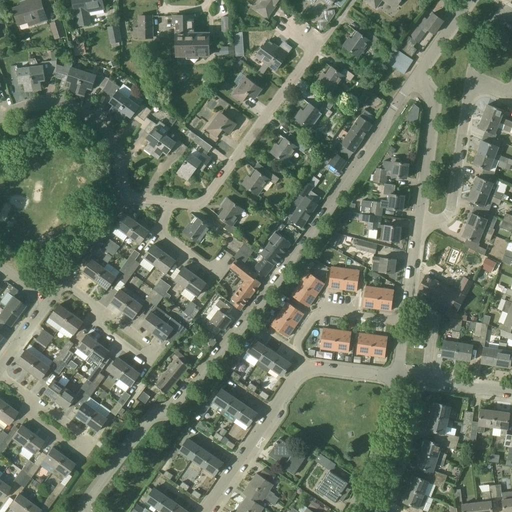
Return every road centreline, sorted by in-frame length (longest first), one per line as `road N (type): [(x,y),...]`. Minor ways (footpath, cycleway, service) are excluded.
road 1 (residential): [(86,511),(90,495),(145,425),(170,409),(259,305),(417,72)]
road 2 (residential): [(318,44),(199,205),(165,201)]
road 3 (residential): [(120,195),(117,147),(107,128),(53,104),(0,116)]
road 4 (residential): [(205,511),(304,369)]
road 5 (residential): [(417,228),(451,211),(470,80)]
road 6 (residential): [(417,228),(432,112),(417,72)]
road 7 (residential): [(364,495),(397,377)]
